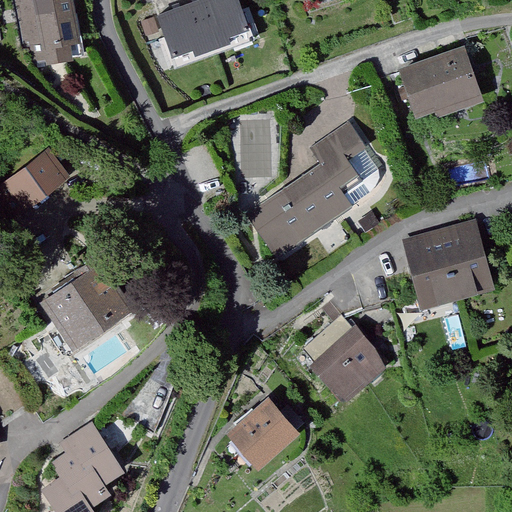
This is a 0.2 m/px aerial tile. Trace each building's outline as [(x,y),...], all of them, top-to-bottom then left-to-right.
[(73,0),(23,6),(28,44),(38,43),(40,62),(71,59),(69,44),(78,43),(73,0)] [(235,0),(155,0),(176,61),(196,55),(197,60),(228,50),(226,43),(247,36),(235,0)] [(460,48),(401,67),(415,111),(474,91),(460,48)] [(366,153),(350,128),(314,152),(326,170),(251,219),(277,259),(351,211),(343,199),(363,186),(348,164),(366,153)] [(51,145),(0,184),(0,210),(7,220),(71,171),(51,145)] [(470,222),(403,240),(422,306),(488,288),(470,222)] [(100,259),(42,299),(74,347),(133,307),(100,259)] [(380,358),(350,328),(314,363),(344,394),(380,358)] [(272,407),(230,442),(259,476),(301,441),(272,407)] [(94,429),(64,447),(75,465),(59,474),(64,483),(47,494),(57,511),(94,511),(93,510),(106,502),(101,493),(124,479),(94,429)]
